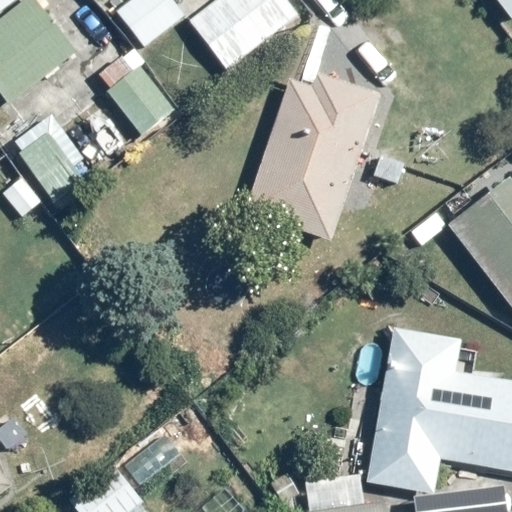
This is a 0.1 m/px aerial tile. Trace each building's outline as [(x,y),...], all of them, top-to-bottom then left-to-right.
[(38,0),(0,0),(0,92),(8,103),(77,53),(38,0)] [(187,15),(174,0),(133,0),(116,14),(145,49),(187,15)] [(298,16),(286,0),(211,0),(188,18),(227,70),(298,16)] [(511,0),(500,0),(511,14),(511,0)] [(384,94),(296,63),(244,210),(332,241),(384,94)] [(437,495),(438,487),(511,495),(511,379),(459,373),(463,338),(392,329),(373,488),(437,495)] [(67,498),(78,511),(152,511),(113,462),(67,498)] [(0,469),(0,499),(14,489),(0,469)]
